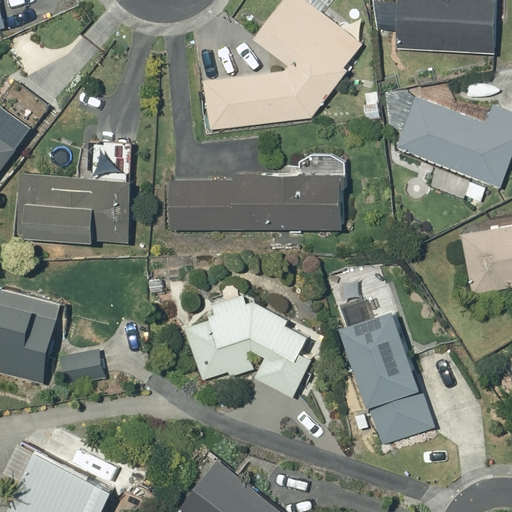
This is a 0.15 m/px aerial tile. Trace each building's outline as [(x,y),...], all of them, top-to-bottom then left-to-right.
[(0,0),(0,25),(12,23),(7,0),(0,0)] [(291,68),(208,78),(214,127),(317,114),(358,64),(354,62),(369,40),(317,0),(288,0),(260,35),(296,61),(291,68)] [(408,0),(407,43),(504,48),(506,0),(408,0)] [(348,85),(357,87),(356,93),(366,96),(370,85),(350,79),(348,85)] [(404,144),(508,184),(511,173),(511,105),(502,101),(495,119),(425,92),(404,144)] [(0,105),(0,176),(44,120),(9,93),(0,105)] [(384,100),(369,102),(371,118),(386,116),(384,100)] [(28,168),(24,232),(139,237),(143,175),(28,168)] [(181,225),(353,223),(353,168),(243,169),(243,176),(181,177),(181,225)] [(456,185),(486,197),(492,184),(461,172),(456,185)] [(511,223),(465,232),(476,291),(511,284),(511,223)] [(11,283),(0,322),(0,366),(52,379),(73,298),(11,283)] [(275,352),(263,373),(301,393),(323,354),(313,348),(321,330),(299,319),(302,313),(266,295),(258,298),(255,289),(221,299),(224,309),(218,311),(219,315),(192,323),(209,376),(236,368),(238,373),(262,365),(256,347),(261,345),(275,352)] [(442,430),(389,289),(336,308),(388,450),(442,430)] [(111,382),(104,345),(64,352),(70,389),(111,382)] [(113,511),(130,483),(52,442),(12,511),(113,511)] [(302,511),(228,455),(187,507),(193,511),(302,511)]
